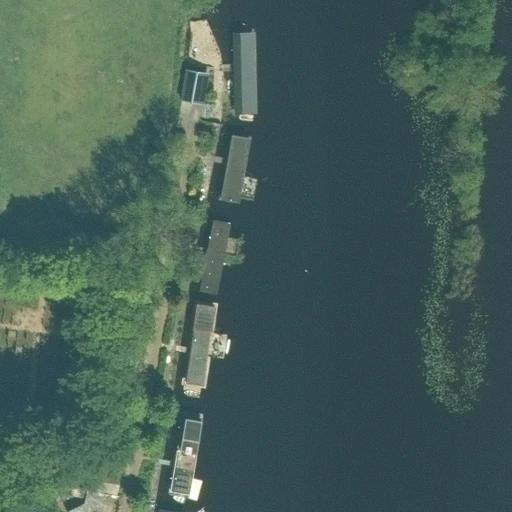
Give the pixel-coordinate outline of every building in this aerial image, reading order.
[(249,36),(233,37),(236,112),(252,112),(249,36)] [(186,69),(180,100),(198,104),(203,72),(186,69)] [(174,133),(171,149),(182,151),(184,134),(174,133)] [(250,142),(228,139),(218,203),(240,206),(250,142)] [(220,293),(231,228),(209,225),(199,290),(220,293)] [(121,270),(119,285),(143,288),(145,273),(121,270)] [(113,302),(106,334),(122,338),(126,317),(148,323),(151,311),(113,302)] [(216,313),(196,310),(184,386),(204,389),(216,313)] [(198,422),(182,420),(169,498),(186,500),(198,422)] [(98,496),(84,499),(88,511),(102,508),(98,496)] [(87,511),(82,503),(67,511),(87,511)]
